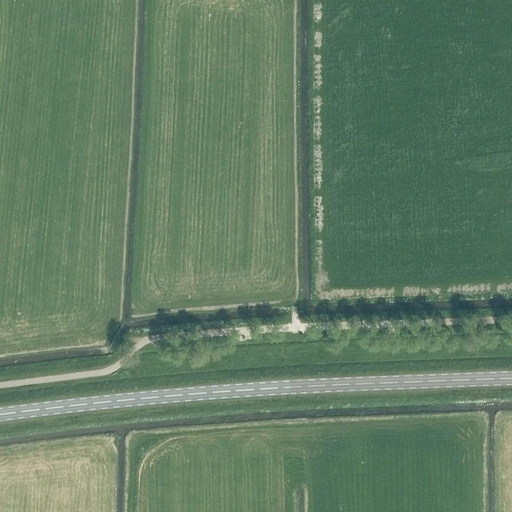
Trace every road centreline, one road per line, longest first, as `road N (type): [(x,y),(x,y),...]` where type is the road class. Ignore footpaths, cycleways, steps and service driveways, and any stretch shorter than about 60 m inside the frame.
road 1 (primary): [(0,415),(205,393),(511,378)]
road 2 (unclassified): [(138,345),(285,328),(511,319)]
